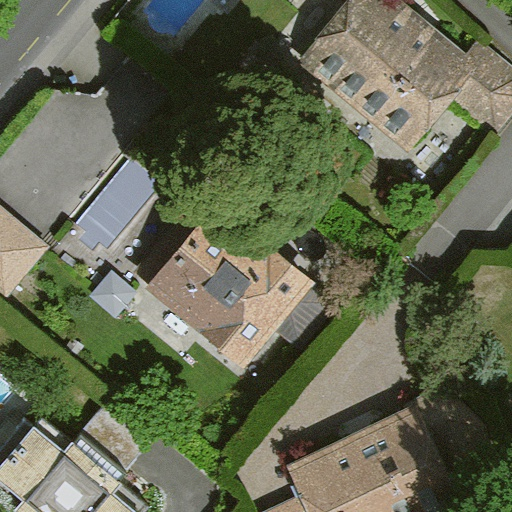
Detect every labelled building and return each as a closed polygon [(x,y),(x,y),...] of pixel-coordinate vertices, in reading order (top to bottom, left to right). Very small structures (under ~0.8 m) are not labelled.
[(465,53),(389,0),(347,0),(298,59),(409,150),(447,98),(486,135),(511,110),(511,66),(479,38),(465,53)] [(212,197),(143,282),(241,361),(310,276),(212,197)] [(48,248),(0,210),(0,295),(6,300),(48,248)] [(261,511),(259,511),(455,511),(464,508),(454,495),(500,469),(450,389),(257,483),(261,511)] [(127,511),(28,424),(0,455),(0,489),(26,511),(127,511)]
